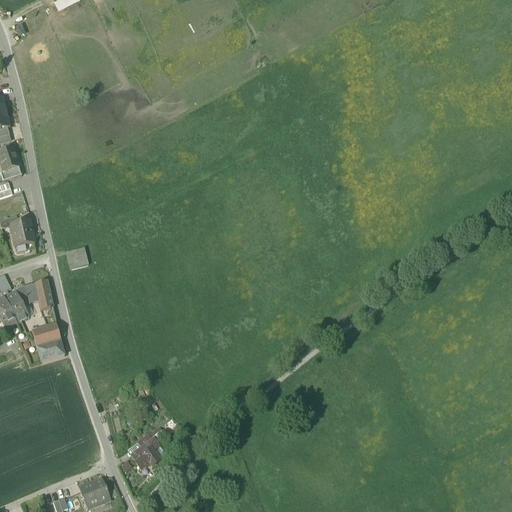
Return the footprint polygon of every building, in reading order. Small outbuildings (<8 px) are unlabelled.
[(59,13),(80,2),(78,0),(62,0),(55,4),(59,13)] [(5,115),(0,115),(0,131),(7,130),(9,130),(5,115)] [(0,131),(0,140),(9,138),(7,130),(0,131)] [(0,146),(10,144),(9,138),(0,140),(0,146)] [(12,150),(0,154),(0,166),(3,174),(3,175),(19,169),(12,150)] [(21,178),(19,169),(3,175),(3,176),(0,177),(0,178),(2,184),(21,178)] [(0,188),(0,194),(10,191),(8,185),(0,188)] [(0,200),(12,197),(10,191),(0,194),(0,200)] [(18,225),(16,219),(0,223),(0,229),(0,231),(10,229),(9,227),(18,225)] [(26,254),(24,247),(34,245),(35,245),(30,222),(18,225),(9,227),(10,229),(14,250),(16,254),(17,255),(26,254)] [(68,255),(72,273),(88,269),(84,252),(68,255)] [(0,279),(0,294),(1,296),(6,293),(11,291),(4,277),(0,279)] [(38,304),(40,313),(41,313),(53,310),(47,283),(34,286),(38,304)] [(29,306),(29,307),(38,304),(34,286),(25,289),(29,306)] [(22,290),(8,297),(3,299),(10,313),(11,315),(23,309),(29,307),(29,306),(25,289),(22,290)] [(0,300),(0,317),(10,313),(3,299),(0,300)] [(34,316),(29,307),(23,309),(28,319),(34,316)] [(28,319),(23,309),(11,315),(16,325),(28,319)] [(10,313),(0,317),(0,321),(5,332),(16,326),(16,325),(11,315),(10,313)] [(60,344),(56,327),(55,326),(47,329),(31,334),(40,365),(64,358),(60,344)] [(152,442),(153,441),(162,434),(159,429),(148,437),(152,442)] [(137,445),(141,450),(152,442),(148,437),(137,445)] [(147,448),(152,454),(159,449),(153,441),(152,442),(141,450),(130,458),(131,459),(147,448)] [(141,450),(137,445),(126,453),(130,458),(141,450)] [(151,469),(159,463),(152,454),(147,448),(131,459),(136,465),(135,465),(140,472),(149,466),(151,469)] [(166,458),(159,449),(152,454),(159,463),(166,458)] [(121,467),(122,472),(124,475),(132,470),(126,463),(121,467)] [(78,490),(87,511),(98,508),(99,505),(109,501),(107,494),(101,481),(78,490)] [(107,494),(109,501),(118,498),(115,491),(107,494)] [(64,500),(58,502),(53,504),(55,511),(64,511),(68,511),(64,500)]
